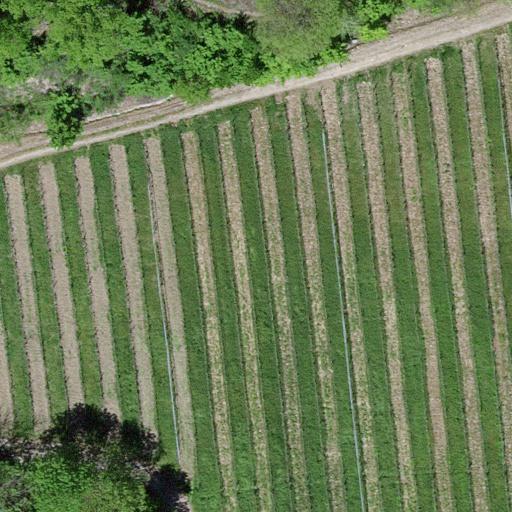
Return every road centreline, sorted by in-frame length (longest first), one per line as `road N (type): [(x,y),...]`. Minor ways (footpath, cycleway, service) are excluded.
road 1 (track): [(0,149),(511,5)]
road 2 (track): [(0,445),(143,473),(183,511)]
